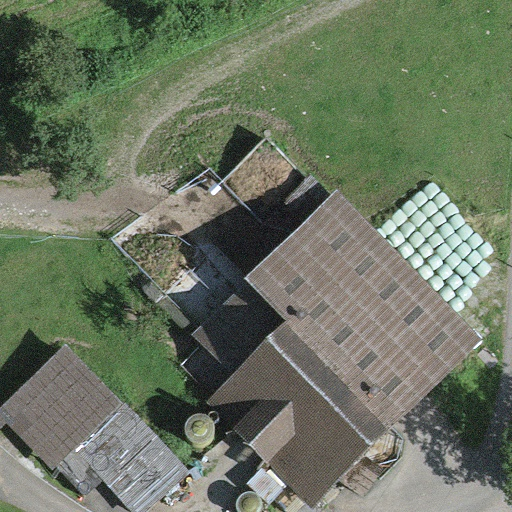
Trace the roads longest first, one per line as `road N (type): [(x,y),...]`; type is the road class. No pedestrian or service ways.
road 1 (track): [(0,203),(109,212),(122,154),(158,104),(214,63),(334,0)]
road 2 (track): [(511,405),(484,479),(424,511)]
